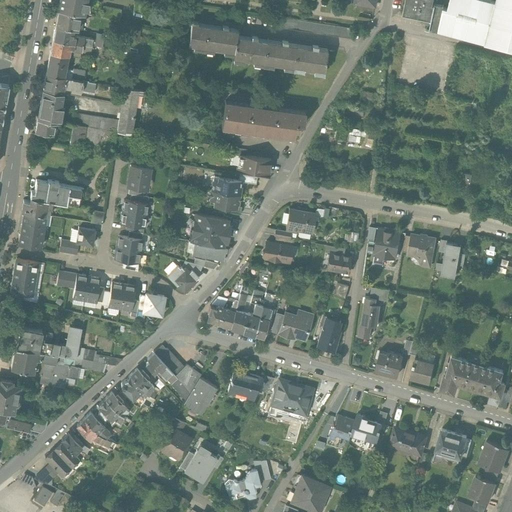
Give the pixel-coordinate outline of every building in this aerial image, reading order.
[(87,0),(59,0),(57,10),(79,14),(85,15),(86,10),(89,10),(91,2),(87,2),(87,0)] [(147,2),(137,0),(134,0),(133,11),(144,14),(147,2)] [(405,0),(402,13),(431,19),(434,4),(433,4),(433,0),(405,0)] [(462,0),(443,0),(442,6),(435,4),(431,19),(430,24),(428,23),(427,28),(437,31),(452,34),(462,0)] [(511,0),(462,0),(452,34),(486,42),(511,48),(511,0)] [(121,9),(103,6),(101,17),(118,21),(121,9)] [(79,14),(57,10),(55,25),(73,28),(80,30),(82,19),(79,18),(79,14)] [(297,20),(278,17),(277,28),(296,30),(297,20)] [(316,22),(297,20),(296,30),(314,33),(316,22)] [(334,25),(316,22),(314,33),(333,36),(334,25)] [(237,30),(190,23),(187,44),(233,51),(236,35),(237,30)] [(55,25),(52,38),(82,43),(83,37),(75,35),(74,36),(74,37),(71,36),(73,28),(55,25)] [(353,28),(334,25),(333,36),(351,39),(353,28)] [(266,40),(236,35),(233,51),(233,57),(263,62),(266,40)] [(83,37),(82,43),(91,45),(93,39),(83,37)] [(82,43),(52,38),(50,51),(68,54),(69,55),(70,48),(72,49),(73,50),(81,52),(82,43)] [(297,45),(266,40),(263,62),(293,66),(297,45)] [(91,45),(82,43),(81,52),(90,53),(91,45)] [(327,49),(297,45),(293,66),(323,71),(327,49)] [(68,54),(50,51),(46,74),(83,80),(85,70),(73,68),(72,69),(72,70),(65,69),(68,54)] [(497,58),(477,53),(472,70),(485,74),(487,69),(493,71),(497,58)] [(83,80),(46,74),(43,89),(62,93),(63,86),(81,90),(93,92),(95,82),(88,81),(83,80)] [(9,85),(0,83),(0,108),(4,109),(9,85)] [(118,119),(117,130),(131,132),(135,106),(138,89),(123,87),(118,119)] [(62,93),(43,89),(37,118),(55,121),(60,121),(60,122),(63,104),(60,103),(62,93)] [(148,91),(138,89),(135,106),(146,107),(148,91)] [(374,94),(361,91),(359,102),(372,104),(374,94)] [(251,104),(225,100),(221,131),(247,135),(251,104)] [(305,112),(251,104),(247,135),(293,141),(294,129),(298,130),(299,123),(303,124),(305,112)] [(107,117),(72,112),(71,123),(106,128),(107,117)] [(118,119),(107,117),(106,128),(113,129),(117,130),(118,119)] [(55,121),(37,118),(35,131),(53,134),(55,121)] [(60,122),(60,121),(59,126),(71,128),(69,142),(111,148),(111,147),(110,147),(111,146),(110,146),(113,129),(106,128),(71,123),(60,122)] [(373,133),(349,128),(347,134),(362,137),(360,143),(371,145),(373,133)] [(246,156),(239,155),(237,167),(269,172),(271,159),(246,156)] [(153,160),(141,158),(140,166),(150,168),(152,168),(153,160)] [(140,166),(130,165),(127,186),(129,186),(144,189),(147,189),(150,168),(140,166)] [(212,190),(239,194),(241,180),(214,176),(212,190)] [(58,181),(47,179),(47,182),(35,180),(33,191),(31,191),(30,196),(50,200),(83,205),(86,188),(58,184),(58,181)] [(144,189),(129,186),(128,194),(131,194),(143,196),(144,189)] [(239,194),(212,190),(210,199),(215,200),(215,204),(227,206),(228,206),(228,205),(236,206),(236,203),(238,203),(239,194)] [(143,196),(131,194),(130,200),(147,203),(148,197),(143,196)] [(50,200),(30,196),(29,200),(23,199),(21,210),(24,211),(45,214),(48,215),(50,200)] [(130,200),(124,199),(122,211),(146,215),(147,203),(130,200)] [(236,206),(228,205),(228,206),(227,206),(226,212),(239,214),(241,207),(236,206)] [(314,212),(289,208),(285,227),(311,232),(311,227),(313,225),(314,223),(312,221),(314,212)] [(45,214),(24,211),(22,221),(43,225),(45,214)] [(146,215),(122,211),(120,223),(126,224),(144,226),(146,215)] [(227,219),(195,213),(191,240),(222,246),(223,239),(224,239),(227,237),(228,228),(226,226),(227,219)] [(93,222),(79,220),(78,226),(92,228),(93,222)] [(43,225),(22,221),(20,232),(42,235),(43,225)] [(144,226),(126,224),(125,230),(143,232),(144,226)] [(92,228),(78,226),(77,230),(72,229),(69,240),(73,241),(75,241),(78,242),(92,244),(95,229),(92,228)] [(400,231),(379,228),(374,253),(385,254),(385,253),(394,255),(394,256),(395,256),(400,231)] [(290,232),(275,229),(274,235),(289,238),(290,232)] [(143,232),(129,230),(128,237),(141,239),(143,232)] [(42,235),(20,232),(18,243),(40,246),(42,235)] [(411,236),(405,234),(403,250),(408,252),(411,236)] [(434,238),(412,234),(411,236),(408,252),(408,253),(414,254),(420,258),(422,263),(429,265),(434,238)] [(128,237),(118,235),(116,247),(140,251),(142,239),(141,239),(128,237)] [(289,238),(274,235),(274,236),(275,236),(274,242),(292,245),(293,239),(289,238)] [(191,240),(188,239),(186,250),(224,257),(232,247),(222,246),(191,240)] [(447,240),(441,239),(439,250),(445,251),(446,242),(447,242),(447,240)] [(274,242),(266,240),(264,249),(262,251),(262,254),(264,257),(286,261),(287,255),(289,254),(291,246),(292,246),(292,245),(274,242)] [(447,242),(446,242),(445,251),(443,263),(437,262),(435,268),(441,270),(441,273),(455,276),(457,264),(460,252),(461,244),(447,242)] [(345,248),(327,245),(326,252),(331,252),(344,254),(345,248)] [(140,251),(116,247),(115,259),(123,260),(138,262),(140,251)] [(344,254),(331,252),(328,268),(349,272),(351,255),(344,254)] [(465,253),(460,252),(457,264),(463,265),(465,253)] [(511,258),(502,256),(500,265),(511,267),(511,258)] [(37,261),(16,257),(14,268),(36,272),(37,261)] [(218,264),(195,259),(193,263),(202,266),(213,269),(218,264)] [(138,262),(123,260),(122,267),(137,271),(138,262)] [(193,263),(184,261),(181,267),(183,269),(184,268),(188,272),(191,269),(197,276),(202,266),(193,263)] [(188,272),(184,268),(183,269),(181,267),(181,266),(179,267),(177,265),(167,275),(176,285),(177,283),(184,290),(198,277),(197,276),(191,269),(188,272)] [(264,280),(267,267),(259,266),(257,278),(264,280)] [(36,272),(14,268),(12,279),(34,282),(36,272)] [(64,271),(58,270),(56,283),(62,284),(64,271)] [(70,272),(64,271),(62,284),(68,286),(70,272)] [(76,273),(70,272),(68,286),(74,287),(76,273)] [(88,275),(76,273),(74,287),(72,297),(84,299),(88,275)] [(100,277),(88,275),(84,299),(96,301),(96,300),(98,286),(100,277)] [(34,282),(12,279),(10,290),(24,292),(32,293),(34,282)] [(123,283),(111,281),(110,291),(107,305),(119,307),(123,283)] [(349,286),(337,282),(334,294),(345,297),(349,286)] [(135,285),(123,283),(119,307),(131,309),(135,285)] [(248,287),(242,285),(240,292),(246,294),(248,287)] [(104,287),(98,286),(96,300),(102,301),(104,287)] [(389,289),(372,286),(370,297),(376,298),(375,303),(380,304),(382,304),(385,299),(387,300),(389,289)] [(110,291),(104,290),(101,304),(107,305),(110,291)] [(32,293),(24,292),(23,298),(37,301),(38,294),(32,293)] [(164,295),(146,292),(146,294),(143,309),(143,310),(161,313),(164,295)] [(238,298),(230,326),(242,330),(247,312),(240,310),(241,307),(242,308),(242,307),(246,294),(240,292),(238,298)] [(146,294),(140,293),(138,300),(137,308),(143,309),(146,294)] [(228,296),(223,306),(218,323),(230,326),(238,298),(228,296)] [(370,297),(365,296),(364,303),(365,303),(362,322),(361,322),(359,335),(369,336),(370,329),(374,330),(375,325),(376,325),(380,304),(375,303),(376,298),(370,297)] [(254,314),(247,312),(242,330),(254,333),(262,304),(263,300),(259,298),(258,303),(255,302),(253,310),(253,311),(255,311),(254,314)] [(138,300),(133,299),(131,309),(130,315),(136,316),(137,308),(138,300)] [(223,306),(211,303),(211,305),(210,305),(208,312),(209,312),(207,319),(218,323),(223,306)] [(270,306),(262,304),(254,333),(263,336),(264,331),(267,332),(269,323),(267,323),(271,307),(270,306)] [(297,316),(284,312),(283,316),(278,333),(291,337),(292,334),(305,338),(312,314),(299,310),(297,316)] [(283,316),(275,314),(271,330),(278,333),(283,316)] [(340,323),(325,318),(326,316),(325,316),(316,345),(333,350),(338,333),(337,332),(341,321),(340,321),(340,323)] [(42,330),(19,324),(14,346),(57,354),(62,355),(63,355),(64,352),(58,351),(60,343),(41,340),(42,330)] [(81,328),(69,325),(65,344),(60,343),(58,351),(64,352),(63,355),(75,358),(77,347),(81,328)] [(144,328),(131,325),(129,330),(143,334),(144,328)] [(420,340),(413,338),(413,341),(410,353),(416,355),(420,340)] [(413,341),(406,339),(403,352),(409,354),(410,353),(413,341)] [(183,366),(167,347),(166,348),(162,344),(154,352),(177,378),(189,391),(199,376),(201,373),(186,363),(183,366)] [(57,354),(14,346),(10,367),(33,371),(34,368),(35,362),(36,358),(39,359),(39,360),(44,361),(55,363),(57,354)] [(63,355),(62,355),(60,363),(79,366),(103,372),(107,364),(116,365),(122,358),(96,353),(97,350),(77,347),(75,358),(63,355)] [(403,354),(387,350),(387,352),(380,351),(376,368),(393,373),(394,372),(398,373),(403,354)] [(177,378),(154,352),(146,359),(149,362),(146,364),(154,373),(156,371),(157,369),(160,370),(171,383),(177,378)] [(79,366),(60,363),(62,355),(57,354),(55,363),(44,361),(40,382),(64,387),(65,381),(76,383),(79,366)] [(468,360),(452,355),(447,374),(445,373),(441,389),(454,393),(457,383),(474,388),(480,365),(468,361),(468,360)] [(360,358),(353,357),(352,364),(359,365),(360,358)] [(434,362),(415,357),(414,363),(413,363),(413,365),(410,377),(429,382),(434,362)] [(233,367),(228,365),(225,376),(230,377),(230,378),(233,369),(233,367)] [(488,367),(480,365),(474,388),(491,393),(500,396),(501,396),(503,389),(504,383),(500,382),(503,371),(488,366),(488,367)] [(140,373),(136,368),(130,375),(143,389),(145,392),(148,395),(153,398),(157,391),(152,388),(153,387),(147,380),(149,378),(148,377),(143,370),(140,373)] [(262,376),(233,369),(230,378),(230,377),(229,380),(230,380),(227,391),(234,393),(235,389),(245,392),(245,394),(254,396),(256,386),(259,387),(260,387),(262,376)] [(273,377),(262,374),(262,376),(260,387),(259,387),(259,389),(264,390),(273,377)] [(143,389),(130,375),(121,383),(121,384),(121,385),(121,386),(122,387),(123,388),(126,391),(133,398),(143,389)] [(184,399),(183,402),(200,412),(215,387),(199,376),(189,391),(184,399)] [(314,386),(277,376),(269,404),(271,405),(269,415),(281,418),(282,415),(304,421),(314,386)] [(189,391),(177,378),(171,383),(184,399),(189,391)] [(1,379),(1,382),(0,381),(0,407),(13,411),(15,403),(17,403),(20,385),(12,384),(12,381),(1,379)] [(509,391),(503,389),(501,396),(500,396),(497,405),(505,408),(508,398),(507,398),(509,391)] [(125,398),(120,392),(115,396),(111,392),(104,398),(118,413),(123,416),(128,411),(121,402),(125,398)] [(500,396),(491,393),(488,402),(497,405),(500,396)] [(118,413),(104,398),(98,404),(102,408),(99,410),(105,417),(107,415),(111,419),(113,417),(118,413)] [(148,408),(151,404),(145,399),(142,404),(148,408)] [(13,411),(0,407),(0,422),(1,423),(6,424),(8,417),(13,418),(15,412),(13,411)] [(94,415),(90,411),(84,418),(96,432),(102,435),(107,430),(99,422),(102,420),(96,414),(94,415)] [(387,413),(380,411),(377,422),(381,423),(381,424),(384,424),(387,413)] [(123,416),(118,413),(113,417),(116,419),(127,427),(131,421),(123,416)] [(368,417),(357,413),(355,420),(351,433),(376,440),(380,429),(379,428),(381,424),(381,423),(377,422),(368,419),(368,417)] [(339,415),(336,414),(335,418),(333,422),(329,435),(335,438),(338,433),(350,436),(351,433),(355,420),(339,415)] [(43,418),(30,415),(29,422),(38,424),(46,428),(48,420),(46,419),(43,418)] [(13,418),(8,417),(6,424),(17,426),(41,432),(46,428),(38,424),(29,422),(13,418)] [(173,417),(166,429),(171,433),(174,428),(179,431),(185,422),(173,417)] [(96,432),(84,418),(77,424),(80,428),(78,430),(87,439),(89,438),(92,436),(94,439),(100,442),(103,436),(102,435),(96,432)] [(206,426),(197,422),(195,427),(204,430),(206,426)] [(17,426),(14,437),(32,440),(41,432),(17,426)] [(416,433),(395,427),(390,443),(420,453),(420,452),(425,436),(421,435),(421,434),(416,432),(416,433)] [(179,431),(174,428),(171,433),(162,447),(163,450),(168,454),(169,457),(173,460),(176,459),(180,452),(182,452),(185,448),(184,446),(189,438),(179,431)] [(466,436),(442,429),(440,434),(438,433),(435,444),(437,445),(436,449),(460,456),(462,448),(465,449),(467,441),(465,440),(466,436)] [(109,433),(107,430),(102,435),(103,436),(116,443),(120,437),(112,433),(112,435),(109,433)] [(73,434),(71,436),(68,432),(61,439),(62,440),(74,452),(77,449),(81,446),(79,444),(81,443),(79,441),(79,440),(73,434)] [(116,443),(103,436),(100,442),(112,449),(116,443)] [(74,452),(62,440),(54,448),(70,465),(80,456),(75,453),(74,452)] [(316,440),(314,448),(322,450),(325,443),(316,440)] [(496,443),(490,440),(484,454),(482,453),(478,462),(487,466),(498,470),(499,471),(508,447),(498,443),(496,443)] [(232,443),(226,441),(223,446),(229,449),(232,443)] [(210,450),(200,444),(193,454),(184,469),(184,470),(196,477),(197,475),(198,476),(198,477),(198,478),(199,479),(200,480),(201,480),(202,480),(203,479),(204,478),(204,477),(204,476),(203,475),(205,472),(207,473),(212,465),(216,457),(208,452),(210,450)] [(70,465),(54,448),(45,456),(51,462),(59,470),(61,473),(70,465)] [(460,456),(436,449),(434,456),(457,463),(460,456)] [(189,451),(179,466),(184,469),(193,454),(189,451)] [(420,453),(416,465),(422,467),(427,454),(420,452),(420,453)] [(217,454),(216,457),(212,465),(217,468),(223,458),(217,454)] [(265,461),(253,461),(255,469),(256,469),(259,481),(270,478),(265,461)] [(59,470),(51,462),(35,477),(35,478),(45,483),(51,477),(59,470)] [(498,470),(487,466),(482,477),(485,478),(494,481),(498,470)] [(255,469),(248,471),(243,479),(237,481),(236,480),(234,480),(233,480),(228,479),(224,483),(225,489),(227,490),(229,497),(232,499),(236,498),(244,496),(247,498),(252,496),(253,498),(255,498),(256,497),(254,492),(260,483),(259,481),(256,469),(255,469)] [(32,476),(24,473),(20,480),(36,487),(32,476)] [(319,481),(301,474),(290,500),(308,508),(318,511),(329,485),(319,481)] [(332,480),(321,476),(319,481),(329,485),(330,486),(332,480)] [(482,477),(478,476),(471,495),(478,498),(477,498),(487,502),(495,482),(494,481),(485,478),(482,477)] [(43,486),(35,499),(43,504),(52,491),(43,486)] [(65,493),(57,488),(50,500),(57,505),(65,493)] [(486,504),(475,499),(473,505),(484,509),(486,504)]
